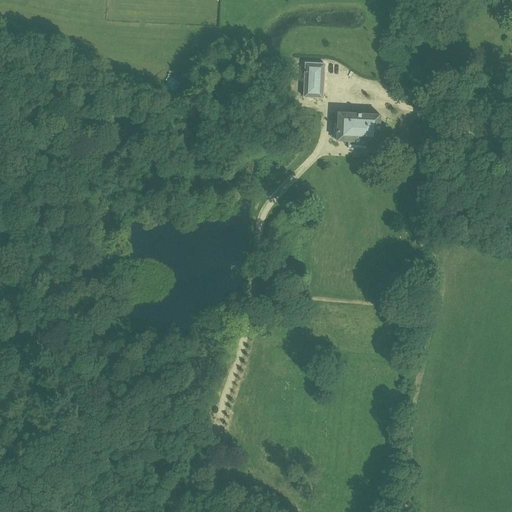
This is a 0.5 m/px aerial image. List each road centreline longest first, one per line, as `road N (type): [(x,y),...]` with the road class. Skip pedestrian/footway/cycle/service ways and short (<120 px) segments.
road 1 (track): [(216,477),(222,391),(245,344),(266,206),(325,147),(327,108)]
road 2 (track): [(0,499),(68,433),(102,418),(165,439),(216,477)]
